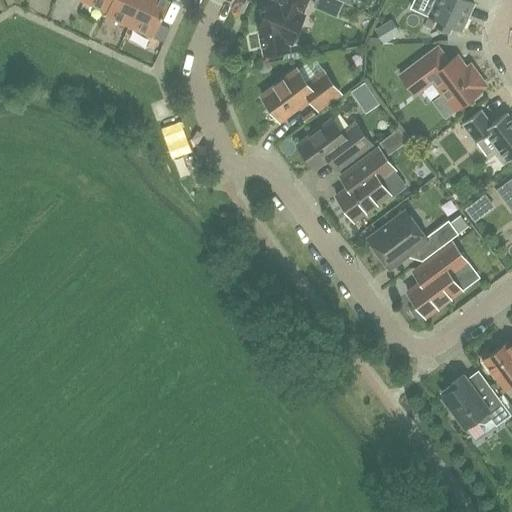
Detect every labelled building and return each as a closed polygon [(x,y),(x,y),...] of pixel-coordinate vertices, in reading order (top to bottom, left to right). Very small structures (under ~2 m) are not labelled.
[(107,16),(109,12),(114,0),(85,0),(84,2),(100,9),(102,5),(109,8),(105,16),(107,16)] [(129,27),(141,0),(114,0),(109,12),(116,15),(116,21),(129,27)] [(141,0),(129,27),(143,33),(147,30),(154,33),(152,37),(154,38),(170,1),(169,0),(141,0)] [(291,52),(289,42),(291,43),(304,15),(302,14),(307,0),(276,0),(274,1),(271,0),(266,10),(260,13),(263,19),(259,28),(260,29),(258,30),(263,57),(291,52)] [(435,0),(429,15),(438,20),(438,23),(439,26),(441,29),(444,30),(447,30),(450,29),(452,26),(460,29),(461,29),(463,28),(474,4),(465,0),(435,0)] [(392,19),(374,30),(383,45),(401,34),(392,19)] [(449,62),(437,47),(400,75),(415,94),(432,81),(454,110),(470,99),(474,100),(482,94),(482,90),(481,88),(486,85),(470,65),(466,68),(457,56),(449,62)] [(297,70),(262,96),(264,99),(263,103),(268,110),(272,109),(280,120),(310,98),(318,109),(339,93),(324,72),(308,84),(297,70)] [(480,109),(462,123),(476,142),(487,134),(495,145),(494,149),(495,151),(501,159),(506,160),(507,161),(511,157),(511,120),(506,112),(491,124),(480,109)] [(331,119),(298,145),(315,168),(329,158),(337,169),(371,144),(355,123),(342,133),(331,119)] [(378,149),(356,165),(355,164),(338,177),(346,189),(336,196),(354,220),(389,193),(379,180),(394,169),(378,149)] [(511,208),(511,177),(496,190),(511,209),(511,208)] [(460,216),(450,223),(448,220),(426,237),(406,211),(368,239),(390,268),(430,237),(439,248),(458,234),(459,234),(469,227),(460,216)] [(452,243),(432,259),(431,257),(411,272),(420,283),(408,292),(425,316),(461,289),(450,275),(467,262),(452,243)] [(363,310),(357,315),(370,331),(376,325),(363,310)] [(511,343),(509,346),(507,342),(491,354),(490,353),(489,353),(488,353),(487,353),(486,353),(485,353),(484,354),(483,355),(482,356),(482,357),(481,358),(481,359),(481,360),(481,361),(489,372),(492,370),(505,389),(511,383),(511,343)] [(478,394),(467,379),(463,375),(451,383),(454,388),(443,396),(465,427),(476,419),(479,422),(485,423),(491,419),(496,426),(511,415),(491,388),(481,394),(478,394)]
